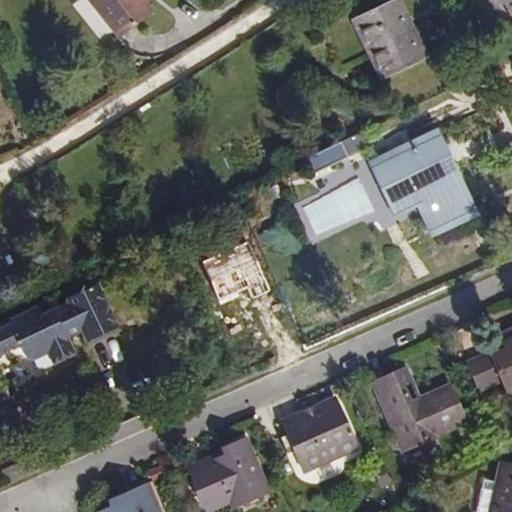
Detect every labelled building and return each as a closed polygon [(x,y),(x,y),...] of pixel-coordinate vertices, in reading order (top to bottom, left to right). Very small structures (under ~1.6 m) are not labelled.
[(86,0),(117,38),(151,11),(142,0),(86,0)] [(394,0),(352,21),(380,78),(426,55),(398,0),(394,0)] [(417,208),(431,238),(476,217),(434,128),(366,160),(394,218),(417,208)] [(346,157),(338,141),(303,157),(312,174),(346,157)] [(11,327),(0,332),(0,355),(19,347),(24,357),(33,361),(48,353),(54,364),(73,355),(64,338),(81,330),(87,343),(116,329),(95,286),(67,300),(69,305),(41,319),(37,310),(13,322),(11,327)] [(501,382),(510,400),(511,399),(511,333),(499,340),(506,354),(492,360),(490,355),(467,365),(479,393),(501,382)] [(405,369),(372,383),(401,450),(465,423),(449,386),(418,399),(409,379),(405,369)] [(302,471),(356,447),(335,399),(280,423),(285,435),(279,438),(286,453),(293,450),(302,471)] [(211,461),(172,478),(179,494),(195,486),(206,511),(207,511),(230,502),(232,507),(267,492),(243,440),(227,447),(231,455),(212,463),(211,461)] [(511,511),(511,464),(500,463),(490,511),(511,511)] [(102,511),(158,511),(146,485),(123,495),(126,502),(110,508),(102,511)] [(126,502),(123,495),(107,502),(110,508),(126,502)]
